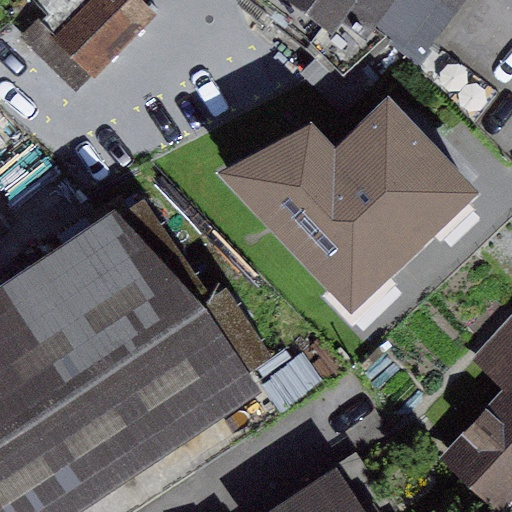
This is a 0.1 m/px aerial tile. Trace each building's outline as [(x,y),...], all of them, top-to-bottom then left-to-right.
[(288,0),(351,48),(372,21),(416,54),(456,0),(288,0)] [(467,182),(390,102),(336,154),(312,129),(231,176),(347,296),(467,182)] [(139,209),(0,299),(0,511),(69,511),(257,390),(139,209)] [(511,330),(492,352),(511,370),(511,414),(488,438),(511,456),(511,330)] [(387,511),(349,456),(271,511),(387,511)]
